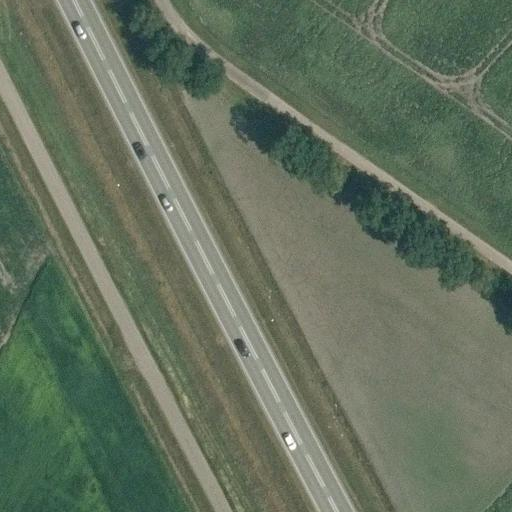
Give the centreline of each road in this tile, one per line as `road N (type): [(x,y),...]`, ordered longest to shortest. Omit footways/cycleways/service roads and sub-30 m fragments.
road 1 (trunk): [(336,511),(69,0)]
road 2 (unclassified): [(223,511),(0,77)]
road 3 (unclassified): [(511,269),(172,28)]
